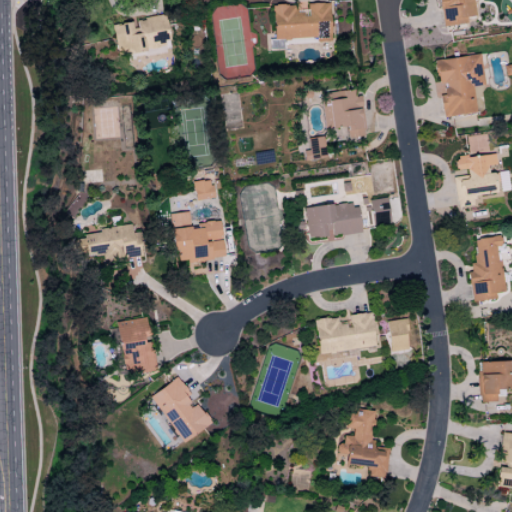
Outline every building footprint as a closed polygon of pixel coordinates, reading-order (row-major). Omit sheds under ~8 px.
[(437,0),(440,27),(466,24),(465,17),(472,16),(470,0),(437,0)] [(329,41),(327,3),(304,4),(305,11),(293,12),(293,5),(271,6),(272,40),(315,38),(315,42),(329,41)] [(110,25),(114,46),(121,44),(123,56),(168,47),(162,15),(132,20),(132,21),(110,25)] [(474,113),(470,87),(482,85),(478,55),(432,60),(435,84),(441,84),(442,94),(437,95),(440,117),(474,113)] [(319,94),(323,130),(345,127),(346,138),(363,136),(358,96),(354,96),(353,89),(319,94)] [(307,150),(301,151),(301,160),(323,159),(322,137),(306,138),(307,150)] [(455,207),(472,205),(471,194),(496,192),(494,173),(486,174),(486,166),(494,165),(493,154),(453,157),(454,171),(464,170),(464,176),(452,177),(455,207)] [(190,182),(193,201),(211,198),(209,180),(190,182)] [(368,199),(368,223),(386,223),(385,199),(368,199)] [(301,208),(305,239),(327,236),(358,233),(355,202),(301,208)] [(168,214),(173,263),(222,258),(218,221),(199,222),(200,228),(188,230),(186,212),(168,214)] [(75,256),(110,253),(111,261),(121,260),(121,257),(128,256),(127,247),(138,246),(137,232),(130,233),(129,226),(80,232),(81,239),(74,240),(75,256)] [(470,302),(494,299),(493,293),(502,292),(495,246),(499,246),(497,236),(470,240),(474,263),(465,264),(470,302)] [(316,354),(373,347),(369,313),(341,316),(341,317),(312,320),(316,354)] [(115,322),(122,375),(154,371),(149,339),(147,339),(144,318),(115,322)] [(405,351),(402,319),(384,321),(387,352),(405,351)] [(494,402),(493,390),(509,389),(508,361),(475,362),(477,402),(494,402)] [(209,424),(195,403),(190,407),(184,397),(187,395),(176,377),(148,395),(179,443),(209,424)] [(372,411),(357,410),(357,415),(345,414),(343,429),(351,429),(350,437),(341,436),(340,445),(335,444),(334,455),(345,456),(344,465),(368,467),(367,477),(383,479),(386,449),(368,447),(372,411)] [(495,487),(511,488),(511,434),(500,434),(497,465),(495,487)]
